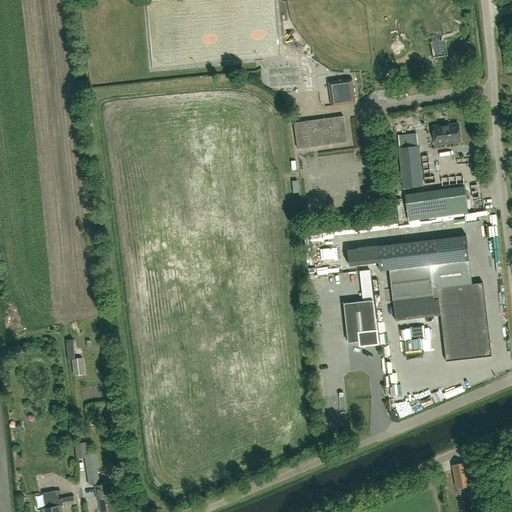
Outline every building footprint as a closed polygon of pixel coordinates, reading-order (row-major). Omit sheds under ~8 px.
[(352,79),(328,83),(332,106),(355,102),(352,79)] [(344,116),(334,118),(294,123),(298,149),(347,142),(344,116)] [(434,127),(436,144),(460,141),(458,124),(434,127)] [(403,188),(423,186),(418,146),(399,148),(403,188)] [(469,213),(489,212),(488,197),(476,198),(477,205),(469,206),(469,213)] [(468,202),(435,204),(436,210),(468,208),(468,202)] [(469,259),(429,264),(389,269),(392,299),(433,294),(432,288),(437,287),(446,361),(491,355),(486,312),(475,313),(469,259)] [(369,269),(359,271),(363,301),(343,303),(348,342),(359,341),(360,345),(378,343),(376,329),(376,330),(369,269)] [(74,375),(85,374),(83,357),(71,359),(74,375)] [(89,485),(100,483),(95,453),(84,454),(89,485)] [(458,493),(470,491),(465,463),(453,465),(458,493)] [(100,511),(112,511),(115,511),(111,482),(95,485),(97,498),(98,498),(100,511)] [(43,493),(46,508),(42,508),(43,511),(62,511),(61,506),(75,503),(74,496),(62,498),(58,499),(56,490),(43,493)] [(476,511),(474,511),(470,511),(468,499),(459,501),(461,511),(457,511),(476,511)]
